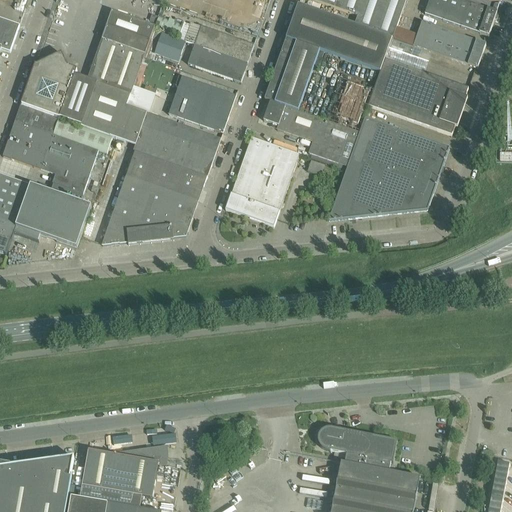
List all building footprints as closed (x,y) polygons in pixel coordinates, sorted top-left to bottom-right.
[(264,20),(270,0),(251,0),(247,14),(264,20)] [(306,0),(358,18),(364,0),(306,0)] [(392,41),(406,0),(364,0),(358,18),(354,28),(392,41)] [(430,0),(425,16),(489,39),(497,14),(456,0),(430,0)] [(462,0),(498,12),(502,0),(462,0)] [(298,8),(289,33),(265,102),(271,104),(299,114),(320,53),(381,74),(385,62),(392,41),(354,28),(298,8)] [(102,41),(88,82),(97,85),(131,97),(133,90),(145,56),(150,43),(155,28),(112,13),(105,34),(103,33),(102,34),(100,39),(101,40),(102,41)] [(179,41),(184,27),(159,18),(154,33),(179,41)] [(0,20),(0,50),(10,54),(20,27),(0,20)] [(413,49),(478,71),(486,46),(422,24),(413,49)] [(251,57),(254,48),(201,29),(201,30),(190,26),(184,44),(195,48),(248,66),(251,57)] [(185,46),(162,38),(155,57),(178,65),(185,46)] [(248,66),(195,48),(188,67),(241,86),(248,66)] [(68,68),(62,55),(48,62),(39,59),(36,67),(35,67),(21,106),(60,120),(60,121),(81,129),(97,85),(88,82),(76,78),(78,72),(68,68)] [(452,138),(469,91),(385,62),(381,74),(375,91),(368,109),(452,138)] [(176,98),(230,117),(236,98),(179,78),(175,88),(179,89),(176,98)] [(375,91),(343,80),(327,124),(359,135),(364,120),(368,109),(375,91)] [(97,85),(81,129),(113,140),(136,148),(147,116),(127,109),(131,97),(97,85)] [(133,90),(131,97),(127,109),(147,116),(150,117),(157,98),(133,90)] [(230,117),(176,98),(169,117),(223,136),(230,117)] [(359,135),(299,114),(271,104),(264,123),(279,128),(277,132),(313,144),(309,156),(347,169),(359,135)] [(21,108),(15,124),(54,138),(60,121),(21,108)] [(150,117),(147,116),(136,148),(134,153),(159,162),(163,149),(213,166),(217,155),(159,135),(164,122),(150,117)] [(359,135),(347,169),(328,223),(427,212),(450,150),(364,120),(359,135)] [(81,129),(60,121),(54,138),(98,154),(107,157),(113,140),(81,129)] [(221,142),(164,122),(159,135),(217,155),(221,142)] [(15,124),(3,158),(55,177),(52,186),(53,186),(51,194),(80,205),(83,197),(98,154),(54,138),(15,124)] [(226,213),(258,224),(274,229),(300,156),(252,140),(226,213)] [(208,179),(213,166),(163,149),(159,162),(208,179)] [(136,154),(127,179),(199,204),(207,179),(208,180),(208,179),(159,162),(134,153),(136,154)] [(321,176),(323,165),(312,163),(309,173),(321,176)] [(0,176),(0,256),(6,258),(14,235),(39,244),(41,238),(77,250),(92,209),(80,205),(51,194),(0,176)] [(103,248),(129,245),(186,239),(199,204),(127,179),(103,248)] [(391,465),(393,465),(397,443),(332,430),(329,430),(326,430),(324,431),(321,433),(320,435),(318,438),(318,440),(318,443),(319,446),(320,448),(322,450),(325,452),(327,452),(330,453),(346,457),(345,465),(341,465),(332,511),(413,511),(420,480),(389,474),(391,465)] [(80,500),(140,511),(142,499),(152,501),(158,467),(165,468),(165,466),(166,462),(166,458),(166,454),(166,450),(138,454),(138,457),(138,459),(138,461),(88,452),(80,500)] [(0,511),(65,511),(72,478),(71,478),(74,460),(16,468),(0,465),(0,511)] [(73,479),(70,496),(75,497),(79,480),(73,479)] [(146,511),(140,511),(80,500),(71,499),(69,511),(146,511)]
